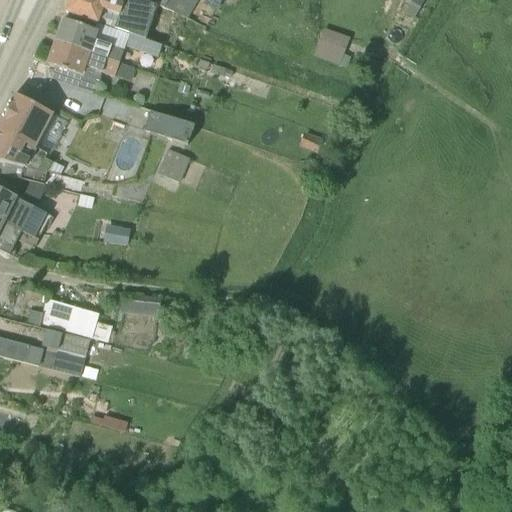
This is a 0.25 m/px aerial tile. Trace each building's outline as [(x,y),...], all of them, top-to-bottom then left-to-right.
[(129,35),(144,40),(153,16),(156,6),(140,0),(125,0),(123,5),(107,0),(69,0),(65,13),(129,35)] [(140,0),(156,6),(157,6),(167,9),(171,0),(140,0)] [(172,0),(167,9),(183,15),(191,0),(172,0)] [(63,20),(56,41),(120,64),(124,51),(94,41),(97,32),(63,20)] [(344,66),(354,37),(325,27),(315,56),(344,66)] [(144,40),(129,35),(125,46),(158,58),(162,47),(144,40)] [(56,41),(48,65),(82,77),(85,67),(115,77),(120,64),(56,41)] [(53,115),(15,95),(0,122),(0,147),(15,154),(10,164),(47,173),(59,177),(63,170),(44,160),(46,155),(38,151),(38,150),(36,148),(53,115)] [(188,146),(194,127),(150,112),(144,132),(188,146)] [(301,147),(317,153),(321,143),(305,136),(301,147)] [(15,154),(0,147),(0,162),(3,163),(0,175),(44,185),(47,173),(10,164),(15,154)] [(157,175),(172,181),(182,157),(167,151),(157,175)] [(0,190),(0,221),(22,233),(23,233),(39,241),(43,234),(52,215),(17,199),(18,198),(0,190)] [(15,250),(23,233),(22,233),(0,221),(0,250),(16,258),(19,252),(15,250)] [(129,231),(113,228),(110,243),(127,246),(129,231)] [(159,305),(123,301),(121,313),(158,317),(159,305)] [(91,339),(96,321),(55,309),(50,327),(91,339)] [(37,367),(80,378),(90,342),(58,334),(54,349),(42,346),(37,367)] [(0,357),(26,364),(30,347),(0,339),(0,357)]
